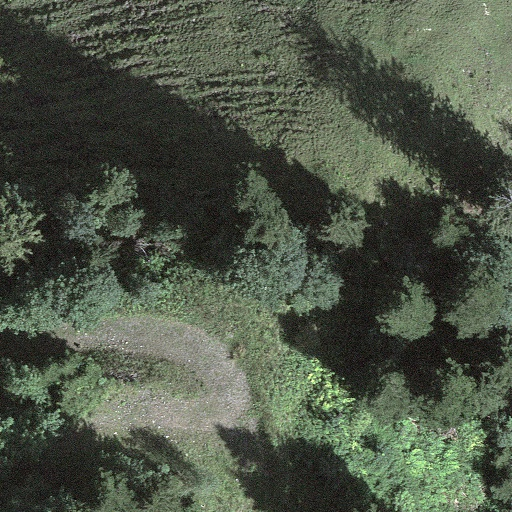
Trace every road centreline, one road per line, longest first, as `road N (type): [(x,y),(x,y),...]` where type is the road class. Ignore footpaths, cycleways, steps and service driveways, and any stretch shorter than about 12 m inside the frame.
road 1 (track): [(0,337),(73,325),(166,326),(196,336),(248,380),(265,451)]
road 2 (track): [(43,464),(86,441),(133,432),(265,451)]
